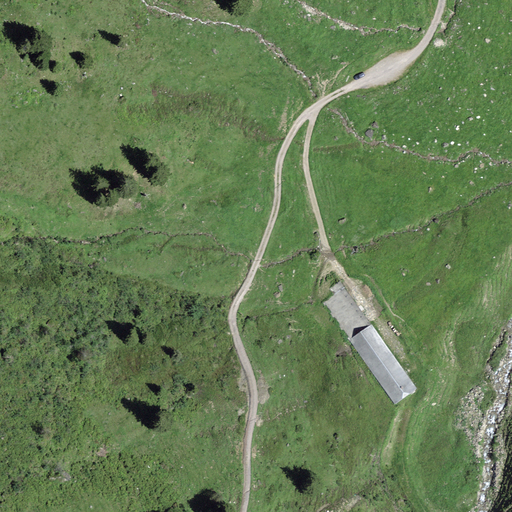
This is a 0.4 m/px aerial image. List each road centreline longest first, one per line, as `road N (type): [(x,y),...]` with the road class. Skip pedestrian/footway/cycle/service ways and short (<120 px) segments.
road 1 (track): [(436,25),(418,52),(300,122),(281,159),(276,207),(234,313),(252,392),(245,511)]
road 2 (track): [(414,374),(338,268),(305,167),(313,112)]
road 3 (track): [(414,374),(421,395),(404,429),(400,482),(423,511)]
